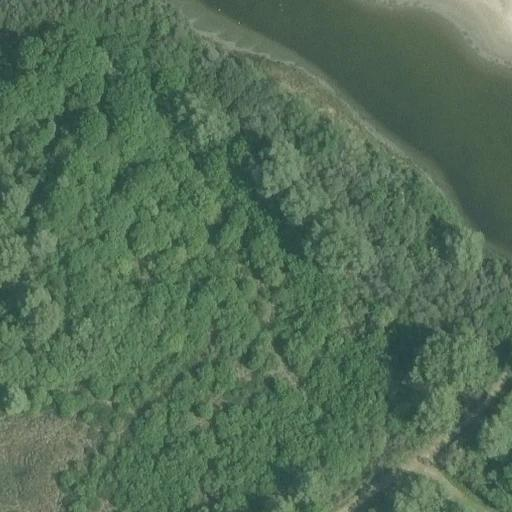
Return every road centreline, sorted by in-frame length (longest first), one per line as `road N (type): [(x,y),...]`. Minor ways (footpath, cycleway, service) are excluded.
road 1 (track): [(478,511),(407,468),(346,511)]
road 2 (track): [(511,365),(407,468)]
